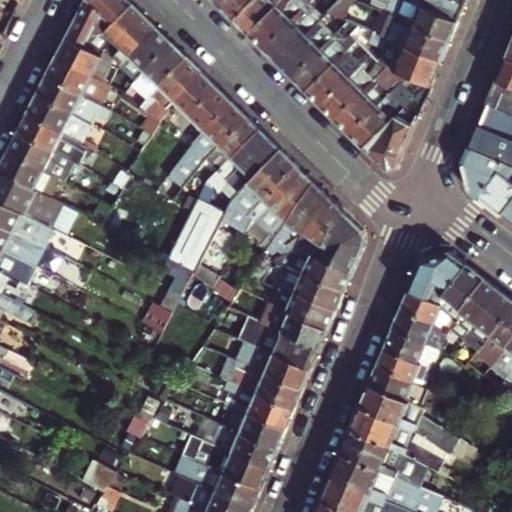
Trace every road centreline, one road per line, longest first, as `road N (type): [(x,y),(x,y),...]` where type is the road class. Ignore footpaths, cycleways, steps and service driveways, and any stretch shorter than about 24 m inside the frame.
road 1 (residential): [(172,0),(409,222)]
road 2 (tertiary): [(409,222),(286,511)]
road 3 (tertiary): [(497,0),(423,191)]
